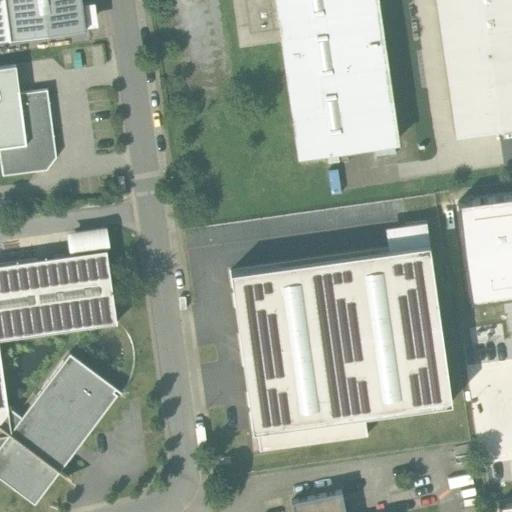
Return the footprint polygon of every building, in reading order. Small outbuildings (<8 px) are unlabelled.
[(3,0),(0,0),(0,39),(8,38),(3,0)] [(3,0),(8,38),(84,28),(85,27),(85,25),(84,26),(81,5),(82,5),(82,3),(81,3),(80,0),(3,0)] [(236,0),(242,44),(283,38),(277,0),(236,0)] [(277,0),(283,38),(300,157),(395,143),(374,0),(277,0)] [(511,0),(435,0),(455,134),(511,126),(511,0)] [(15,65),(0,67),(0,147),(25,144),(19,93),(15,65)] [(25,144),(0,147),(0,159),(2,175),(38,171),(54,148),(47,89),(19,93),(25,144)] [(511,195),(457,203),(470,303),(511,296),(511,195)] [(425,222),(385,227),(388,249),(428,243),(425,222)] [(102,228),(74,232),(77,251),(105,247),(102,228)] [(388,249),(230,271),(252,430),(256,430),(364,415),(451,402),(428,243),(388,249)] [(0,444),(21,417),(9,407),(7,409),(0,359),(0,339),(116,323),(105,249),(0,264),(0,444)] [(0,444),(0,478),(34,504),(116,394),(113,391),(116,387),(69,352),(0,444)] [(364,415),(256,430),(259,451),(366,436),(364,415)] [(344,511),(340,489),(290,499),(293,511),(344,511)] [(511,511),(511,502),(498,505),(498,511),(511,511)]
